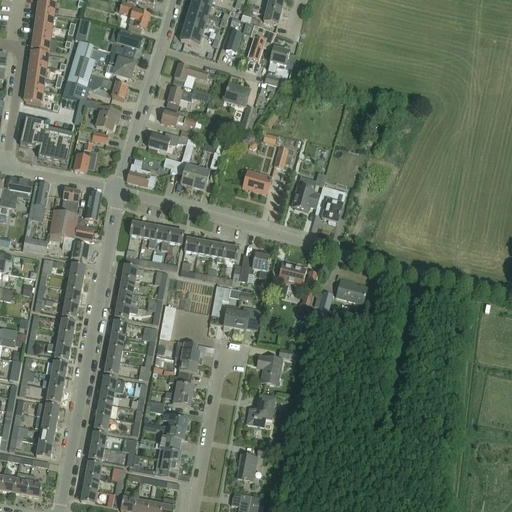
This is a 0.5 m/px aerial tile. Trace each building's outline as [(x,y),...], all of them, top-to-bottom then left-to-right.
[(276,0),(268,0),(266,11),(281,15),(284,2),(276,0)] [(192,1),(188,12),(209,18),(212,7),(192,1)] [(37,15),(54,17),(56,5),(42,3),(39,3),(37,15)] [(129,27),(127,32),(140,36),(142,31),(145,32),(150,17),(133,12),(134,9),(121,5),(119,14),(131,17),(130,20),(128,27),(129,27)] [(278,28),(281,15),(266,11),(263,24),(278,28)] [(188,12),(185,22),(206,28),(209,18),(188,12)] [(52,29),(54,17),(37,15),(35,27),(52,29)] [(259,29),(261,23),(242,17),(240,23),(259,29)] [(230,26),(238,29),(240,22),(232,20),(230,26)] [(80,22),(75,43),(79,44),(84,46),(90,24),(80,22)] [(185,22),(182,33),(202,39),(206,28),(185,22)] [(52,29),(35,27),(34,39),(50,41),(52,29)] [(248,61),(258,64),(262,50),(268,52),(276,37),(254,28),(250,39),(254,40),(248,61)] [(114,32),(111,43),(124,47),(124,48),(129,49),(139,52),(141,47),(142,47),(143,43),(142,43),(142,41),(133,38),(114,32)] [(182,33),(179,43),(199,49),(202,39),(182,33)] [(225,53),(235,57),(242,37),(232,33),(225,53)] [(103,47),(105,39),(97,38),(95,46),(103,47)] [(49,53),(50,41),(34,39),(32,51),(49,53)] [(79,44),(67,84),(86,90),(91,75),(83,72),(86,60),(84,60),(88,47),(84,46),(79,44)] [(112,47),(110,54),(112,54),(121,57),(123,50),(112,47)] [(268,70),(267,73),(270,74),(274,75),(277,67),(285,69),(285,70),(291,72),(293,64),(287,62),(289,56),(289,54),(279,52),(279,53),(276,52),(276,51),(273,50),(271,60),(268,70)] [(133,61),(140,63),(130,60),(121,57),(112,54),(108,67),(116,69),(113,77),(130,82),(135,66),(132,65),(133,61)] [(31,55),(29,67),(46,70),(48,57),(31,55)] [(238,70),(242,58),(236,56),(235,57),(232,68),(232,69),(238,70)] [(209,75),(205,74),(195,71),(195,72),(189,70),(178,66),(174,81),(185,84),(187,76),(207,82),(209,75)] [(29,67),(28,79),(45,81),(46,70),(29,67)] [(266,78),(264,85),(267,86),(274,88),(276,88),(284,90),(285,85),(278,82),(278,81),(276,80),(269,78),(266,78)] [(26,91),(43,93),(45,81),(28,79),(26,91)] [(128,89),(102,81),(100,88),(113,92),(111,99),(114,100),(123,103),(128,89)] [(67,84),(63,99),(79,102),(85,103),(86,103),(89,90),(86,90),(67,84)] [(226,91),(226,93),(223,103),(245,109),(250,92),(241,89),(241,91),(236,90),(237,89),(228,87),(227,91),(226,91)] [(171,90),(167,105),(177,107),(179,108),(180,101),(186,103),(190,104),(191,102),(191,100),(208,105),(210,97),(193,92),(192,96),(188,94),(188,95),(181,93),(171,90)] [(24,103),(25,103),(41,106),(43,93),(26,91),(24,103)] [(96,129),(102,131),(111,134),(116,120),(118,121),(120,114),(99,108),(95,120),(98,121),(96,129)] [(240,131),(247,132),(253,112),(247,110),(242,124),(240,131)] [(177,124),(194,129),(196,123),(164,113),(161,124),(176,129),(177,124)] [(270,130),(278,119),(269,113),(261,124),(270,130)] [(26,121),(20,144),(21,145),(21,144),(27,145),(26,148),(35,150),(35,148),(40,149),(38,157),(39,157),(39,156),(45,158),(44,160),(60,164),(61,164),(61,161),(67,163),(73,140),(44,133),(45,130),(48,131),(49,127),(41,125),(41,124),(26,121)] [(78,135),(77,143),(85,144),(91,146),(92,143),(96,144),(106,146),(108,138),(98,135),(94,135),(80,132),(79,135),(78,135)] [(181,133),(180,138),(190,141),(191,136),(181,133)] [(152,138),(148,150),(157,153),(158,153),(166,155),(168,148),(176,148),(177,148),(177,146),(186,147),(188,141),(179,139),(175,138),(165,135),(164,141),(152,138)] [(186,147),(182,162),(189,164),(193,149),(199,151),(201,145),(188,141),(186,147)] [(76,163),(74,173),(86,175),(92,146),(91,146),(85,144),(82,158),(77,157),(76,163)] [(218,145),(215,155),(214,155),(210,171),(217,173),(224,147),(218,145)] [(280,150),(275,168),(283,171),(288,172),(293,153),(288,152),(280,150)] [(170,174),(178,177),(181,165),(165,161),(163,169),(171,171),(170,174)] [(153,191),(156,179),(150,178),(150,174),(140,172),(141,169),(131,167),(129,173),(126,184),(153,191)] [(181,187),(192,190),(198,171),(186,168),(181,187)] [(198,171),(192,190),(204,194),(209,174),(198,171)] [(247,173),(246,175),(242,191),(243,190),(267,196),(272,180),(247,173)] [(322,189),(323,189),(326,178),(318,175),(315,188),(322,190),(322,189)] [(29,201),(31,194),(33,185),(10,180),(8,191),(3,190),(0,204),(0,207),(15,211),(17,199),(29,201)] [(50,188),(35,185),(28,222),(43,225),(50,188)] [(318,205),(320,197),(314,195),(315,193),(298,188),(292,209),(294,210),(294,211),(301,213),(301,212),(308,214),(309,209),(316,211),(318,205)] [(322,190),(320,197),(318,205),(326,207),(322,221),(328,223),(328,225),(335,227),(335,225),(337,225),(339,219),(339,220),(340,217),(339,217),(342,207),(334,205),(337,193),(323,189),(322,189),(322,190)] [(73,241),(74,239),(78,216),(76,215),(80,193),(65,191),(61,213),(53,211),(49,236),(73,241)] [(90,195),(85,221),(96,223),(101,197),(90,195)] [(132,225),(130,238),(142,240),(145,227),(132,225)] [(94,230),(76,227),(74,239),(77,240),(91,243),(94,230)] [(158,230),(145,227),(142,240),(149,242),(148,250),(154,251),(155,243),(158,230)] [(158,230),(155,243),(162,244),(160,252),(167,253),(168,245),(171,232),(158,230)] [(184,234),(171,232),(168,245),(181,247),(184,234)] [(73,241),(49,236),(48,242),(62,245),(61,250),(71,252),(70,261),(81,263),(81,264),(82,264),(83,263),(86,264),(89,249),(75,247),(76,242),(77,242),(77,240),(74,239),(73,241)] [(0,239),(0,248),(8,250),(10,242),(0,239)] [(22,252),(45,256),(47,244),(24,240),(22,252)] [(199,243),(187,241),(184,254),(197,256),(199,243)] [(212,246),(199,243),(197,256),(210,259),(212,246)] [(223,261),(225,248),(212,246),(210,259),(217,260),(216,264),(222,265),(223,261)] [(238,250),(225,248),(223,261),(236,263),(238,250)] [(125,264),(138,266),(139,261),(136,260),(137,254),(127,252),(125,264)] [(0,261),(11,263),(12,258),(0,255),(0,261)] [(252,277),(253,271),(260,273),(259,280),(266,281),(270,259),(269,259),(256,257),(256,256),(255,256),(254,260),(251,260),(251,259),(244,258),(241,269),(238,283),(246,285),(248,276),(252,277)] [(47,275),(46,276),(50,276),(53,263),(49,262),(43,261),(41,274),(47,275)] [(152,263),(139,261),(138,266),(151,269),(152,263)] [(165,265),(152,263),(151,269),(164,271),(165,265)] [(182,264),(181,272),(180,278),(193,280),(194,275),(189,274),(190,266),(182,264)] [(178,268),(165,265),(164,271),(177,273),(178,268)] [(282,265),(278,280),(278,282),(302,289),(306,271),(300,270),(296,269),(282,265)] [(71,266),(69,279),(83,282),(85,269),(71,266)] [(134,283),(136,277),(142,278),(143,272),(137,271),(137,270),(124,268),(122,281),(134,283)] [(208,271),(207,277),(206,282),(219,285),(220,279),(216,279),(217,273),(208,271)] [(159,288),(164,289),(167,275),(156,273),(153,286),(159,287),(159,288)] [(41,274),(38,287),(44,288),(46,276),(47,275),(41,274)] [(304,291),(301,306),(309,309),(313,293),(315,286),(318,276),(309,274),(306,284),(304,291)] [(232,282),(220,279),(219,285),(237,288),(239,277),(233,276),(232,282)] [(81,295),(83,282),(69,279),(67,292),(81,295)] [(133,289),(138,290),(140,284),(134,283),(122,281),(119,294),(132,296),(133,289)] [(340,284),(338,294),(336,300),(362,307),(367,291),(359,289),(358,291),(354,290),(355,288),(340,284)] [(33,288),(24,287),(22,297),(31,299),(33,288)] [(44,288),(38,287),(36,300),(42,301),(44,288)] [(164,289),(159,288),(156,300),(153,300),(162,302),(164,289)] [(221,302),(222,302),(228,303),(230,291),(216,288),(211,318),(218,319),(221,302)] [(0,290),(0,296),(11,298),(15,299),(16,293),(0,290)] [(67,292),(64,305),(78,308),(81,295),(67,292)] [(131,302),(137,303),(139,297),(132,296),(119,294),(117,307),(130,309),(130,308),(131,302)] [(314,307),(314,309),(319,310),(317,317),(326,320),(328,313),(333,297),(323,294),(322,298),(317,296),(314,307)] [(42,301),(36,300),(34,313),(40,314),(41,310),(44,311),(45,307),(52,309),(53,303),(42,301)] [(154,313),(160,315),(162,302),(153,300),(151,312),(154,313)] [(76,321),(78,308),(64,305),(62,318),(76,321)] [(128,315),(137,317),(138,310),(130,308),(130,309),(117,307),(115,320),(127,322),(128,315)] [(227,311),(225,323),(223,332),(227,333),(227,330),(233,331),(234,331),(237,313),(238,310),(233,309),(232,312),(227,311)] [(256,333),(257,333),(260,313),(244,310),(244,309),(243,314),(237,313),(234,331),(233,331),(233,334),(237,335),(237,332),(244,333),(245,331),(256,333)] [(31,329),(36,331),(39,318),(33,317),(31,329)] [(75,324),(61,322),(58,335),(73,337),(75,324)] [(114,324),(111,336),(124,339),(127,326),(114,324)] [(36,331),(31,329),(28,342),(34,343),(36,331)] [(151,330),(149,343),(154,344),(157,331),(151,330)] [(1,338),(15,341),(17,336),(2,333),(1,338)] [(56,348),(70,350),(73,337),(58,335),(56,347),(56,348)] [(109,349),(122,352),(124,339),(111,336),(109,349)] [(15,342),(15,341),(1,338),(1,339),(0,338),(0,360),(3,347),(14,349),(14,347),(17,348),(19,343),(15,342)] [(34,343),(28,342),(26,355),(32,356),(34,343)] [(175,361),(175,362),(198,366),(201,367),(202,361),(199,361),(200,356),(195,355),(197,348),(184,345),(181,362),(175,361)] [(54,361),(68,363),(70,350),(56,348),(56,347),(48,346),(47,353),(55,354),(54,361)] [(109,349),(107,362),(120,365),(122,352),(109,349)] [(280,351),(279,359),(297,361),(298,354),(280,351)] [(259,358),(257,366),(264,367),(260,385),(275,388),(278,370),(280,370),(282,361),(275,360),(265,358),(265,359),(259,358)] [(23,372),(29,373),(31,360),(25,359),(23,372)] [(104,375),(114,377),(117,378),(120,365),(107,362),(104,375)] [(180,368),(179,373),(177,379),(170,378),(191,382),(192,376),(199,377),(200,373),(196,373),(198,366),(175,362),(174,367),(180,368)] [(67,367),(58,365),(53,364),(51,377),(65,380),(67,367)] [(141,369),(138,381),(141,382),(147,383),(149,370),(144,369),(141,369)] [(29,373),(23,372),(21,385),(26,386),(29,373)] [(48,390),(63,393),(65,380),(51,377),(50,384),(44,382),(43,388),(48,390)] [(190,388),(191,382),(170,378),(169,384),(173,385),(171,395),(191,400),(195,400),(196,396),(192,396),(194,389),(190,388)] [(103,379),(101,392),(114,395),(117,382),(103,379)] [(26,386),(21,385),(18,398),(24,399),(26,386)] [(11,387),(8,400),(14,401),(17,388),(11,387)] [(60,406),(63,393),(48,390),(46,403),(60,406)] [(114,395),(101,392),(99,405),(112,408),(114,395)] [(190,406),(191,400),(171,395),(166,394),(165,400),(173,402),(172,406),(193,410),(194,407),(190,406)] [(246,426),(263,430),(264,422),(271,423),(275,401),(259,398),(257,413),(249,411),(246,426)] [(6,413),(12,414),(14,401),(8,400),(6,413)] [(15,415),(21,416),(23,403),(17,402),(15,415)] [(99,405),(96,418),(109,420),(112,408),(99,405)] [(59,409),(40,406),(37,419),(57,422),(59,409)] [(3,426),(9,427),(12,414),(6,413),(3,426)] [(21,416),(15,415),(13,427),(19,429),(19,428),(21,416)] [(187,422),(177,420),(164,417),(163,423),(169,424),(168,429),(185,433),(189,433),(189,429),(186,429),(187,422)] [(107,433),(109,420),(96,418),(94,431),(107,433)] [(55,435),(57,422),(37,419),(35,431),(41,432),(41,433),(55,435)] [(157,427),(148,425),(144,425),(142,431),(156,434),(156,432),(157,427)] [(9,427),(3,426),(1,439),(7,440),(9,427)] [(28,430),(19,428),(19,429),(13,427),(10,440),(23,443),(23,439),(27,439),(28,430)] [(161,445),(180,448),(181,442),(187,443),(188,439),(184,439),(185,433),(168,429),(163,428),(161,445)] [(41,433),(38,446),(52,448),(55,435),(41,433)] [(93,435),(91,448),(104,450),(106,437),(93,435)] [(23,443),(10,440),(8,453),(14,454),(15,449),(21,451),(23,443)] [(128,454),(128,455),(134,456),(136,443),(130,442),(130,444),(126,444),(124,454),(128,454)] [(180,448),(161,445),(158,461),(179,466),(183,466),(183,462),(180,462),(181,455),(178,454),(180,448)] [(36,458),(50,461),(52,448),(38,446),(36,458)] [(88,461),(102,464),(104,450),(91,448),(88,461)] [(257,456),(268,459),(270,452),(258,450),(257,456)] [(134,456),(128,455),(125,468),(131,469),(134,456)] [(252,484),(256,460),(240,457),(238,471),(239,471),(237,481),(245,482),(245,483),(252,484)] [(20,465),(32,467),(33,462),(21,459),(20,465)] [(179,466),(158,461),(155,478),(176,482),(178,476),(181,476),(181,473),(178,472),(179,466)] [(49,465),(33,462),(32,467),(48,470),(49,465)] [(99,480),(102,467),(88,465),(85,478),(99,480)] [(3,479),(1,493),(14,496),(16,482),(10,481),(12,473),(10,473),(11,469),(5,468),(3,479)] [(120,471),(117,484),(123,485),(125,472),(120,471)] [(16,482),(14,496),(27,498),(31,477),(17,475),(16,482)] [(139,484),(141,479),(127,476),(126,482),(139,484)] [(31,477),(27,498),(40,501),(42,487),(35,485),(36,478),(31,477)] [(85,478),(83,491),(97,493),(99,480),(85,478)] [(139,484),(152,487),(153,481),(141,479),(139,484)] [(152,487),(165,489),(166,484),(153,481),(152,487)] [(117,484),(114,497),(120,498),(123,485),(117,484)] [(166,484),(165,489),(178,492),(179,486),(166,484)] [(83,491),(80,504),(94,506),(97,493),(83,491)] [(120,511),(134,511),(136,502),(130,501),(131,494),(125,493),(120,511)] [(257,511),(259,506),(254,505),(255,499),(251,499),(234,495),(233,499),(232,499),(231,508),(239,509),(238,511),(257,511)] [(112,510),(117,511),(120,498),(114,497),(112,510)] [(147,511),(149,505),(136,502),(134,511),(147,511)]
